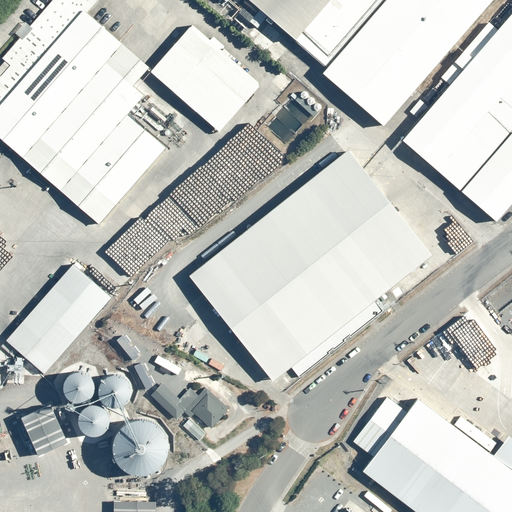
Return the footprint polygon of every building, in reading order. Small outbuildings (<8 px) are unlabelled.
[(133,89),(147,74),(150,70),(84,13),(95,0),(53,0),(29,27),(25,23),(16,34),(20,38),(1,59),(4,61),(0,65),(0,140),(98,225),(164,148),(125,115),(142,96),(133,89)] [(321,0),(246,0),(289,37),(321,0)] [(321,0),(289,38),(322,66),(378,0),(321,0)] [(378,0),(322,66),(317,71),(377,123),(484,0),(378,0)] [(511,0),(395,137),(490,218),(511,192),(511,0)] [(256,81),(190,25),(150,70),(147,74),(217,134),(257,89),(256,81)] [(294,80),(254,127),(289,160),(325,128),(328,107),(294,80)] [(343,149),(179,274),(261,380),(424,254),(343,149)] [(5,341),(40,373),(109,296),(73,264),(5,341)] [(180,367),(152,352),(148,359),(177,373),(180,367)] [(72,399),(74,400),(76,400),(77,400),(80,400),(82,400),(85,399),(88,397),(90,396),(92,394),(93,391),(94,389),(95,386),(95,383),(94,380),(93,378),(92,375),(90,373),(88,371),(86,370),(83,369),(80,368),(78,368),(75,369),(72,370),(70,371),(68,373),(66,375),(64,377),(63,380),(63,382),(63,385),(63,388),(64,391),(65,393),(67,395),(69,397),(72,399)] [(131,419),(124,403),(125,403),(128,401),(130,399),(131,396),(132,393),(133,390),(133,388),(132,385),(131,382),(130,379),(128,377),(126,375),(123,374),(121,373),(118,372),(115,372),(112,372),(109,373),(106,375),(104,377),(102,379),(101,381),(100,384),(99,387),(99,390),(100,393),(101,396),(102,398),(104,401),(106,402),(109,404),(111,405),(114,406),(116,406),(117,406),(120,405),(126,421),(124,422),(121,425),(118,429),(115,433),(114,437),(113,442),(113,447),(114,451),(116,456),(118,460),(121,463),(125,466),(129,469),(134,470),(138,471),(140,471),(143,471),(148,470),(152,468),(156,466),(160,463),(163,459),(165,455),(166,451),(167,446),(167,441),(166,437),(164,432),(162,428),(159,425),(155,422),(151,419),(147,418),(142,417),(137,417),(133,418),(131,419)] [(211,427),(228,409),(207,390),(196,402),(184,391),(181,395),(170,384),(165,380),(151,396),(176,419),(184,411),(190,417),(194,412),(211,427)] [(511,511),(511,474),(409,396),(399,409),(377,392),(344,436),(366,452),(351,471),(404,511),(511,511)] [(39,454),(68,441),(52,402),(22,415),(31,436),(25,438),(32,455),(38,452),(39,454)] [(84,432),(87,433),(94,435),(95,435),(98,434),(101,433),(103,431),(105,430),(107,427),(108,425),(109,422),(109,419),(109,417),(109,414),(108,411),(106,409),(104,407),(102,405),(100,404),(97,403),(94,402),(91,403),(89,403),(86,404),(84,406),(81,407),(80,410),(78,412),(78,415),(77,418),(77,420),(78,423),(79,426),(80,428),(82,430),(84,432)] [(205,432),(189,418),(182,426),(198,440),(205,432)] [(153,511),(153,503),(111,503),(110,511),(153,511)]
